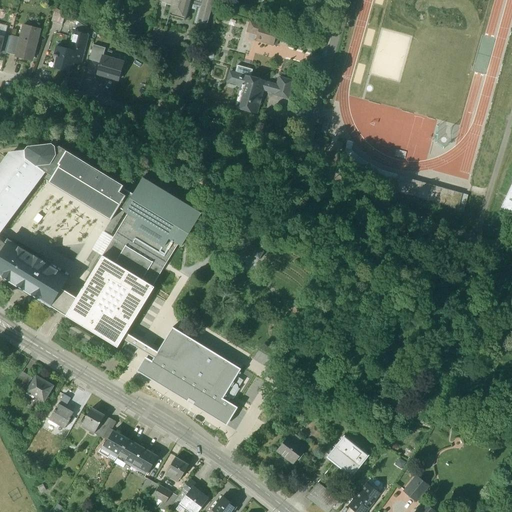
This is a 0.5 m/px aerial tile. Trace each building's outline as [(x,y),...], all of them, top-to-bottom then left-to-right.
[(212,0),(194,0),(194,2),(188,1),(188,0),(156,0),(172,4),(169,16),(170,15),(184,19),(184,20),(185,20),(186,16),(188,17),(190,7),(198,9),(194,23),(196,24),(195,29),(204,31),(212,0)] [(65,15),(56,8),(51,22),(62,26),(65,15)] [(260,25),(250,22),(248,32),(257,35),(260,25)] [(40,30),(24,25),(20,39),(16,56),(31,60),(36,42),(37,43),(40,30)] [(280,31),(260,25),(257,35),(256,40),(276,46),(280,31)] [(165,31),(153,27),(148,44),(160,48),(165,31)] [(68,50),(56,46),(56,47),(57,47),(55,55),(53,55),(52,56),(55,57),(52,68),(71,73),(73,64),(80,66),(88,35),(80,33),(79,36),(72,34),(68,50)] [(4,37),(0,51),(0,53),(6,55),(6,53),(10,37),(4,35),(4,37)] [(20,39),(11,36),(10,37),(6,53),(16,56),(20,39)] [(105,49),(93,45),(89,60),(100,64),(102,57),(105,49)] [(123,63),(102,57),(100,64),(97,74),(118,80),(123,63)] [(252,70),(237,66),(235,73),(234,74),(241,76),(244,76),(245,76),(251,77),(250,77),(252,70)] [(234,74),(230,72),(227,82),(239,85),(241,76),(234,74)] [(251,77),(245,76),(244,76),(241,76),(239,85),(242,86),(236,108),(256,114),(258,106),(260,105),(262,98),(261,97),(263,90),(275,93),(277,86),(265,82),(265,81),(251,77)] [(293,82),(280,78),(277,86),(275,93),(275,95),(288,99),(293,82)] [(111,220),(119,208),(129,192),(123,188),(125,185),(60,146),(53,158),(40,160),(28,151),(12,153),(8,159),(20,168),(28,158),(45,171),(44,172),(42,176),(50,181),(49,182),(102,214),(111,220)] [(7,158),(0,168),(0,254),(6,245),(2,242),(0,240),(0,231),(42,176),(44,172),(45,171),(28,158),(20,168),(8,159),(7,158)] [(202,213),(143,177),(123,210),(182,246),(202,213)] [(459,198),(396,180),(392,192),(457,210),(461,195),(460,194),(459,198)] [(511,183),(499,211),(511,216),(511,183)] [(179,244),(128,213),(107,248),(102,255),(103,256),(77,299),(67,316),(118,347),(123,339),(127,333),(155,287),(153,286),(166,265),(179,244)] [(256,244),(257,245),(256,247),(255,247),(254,248),(255,248),(252,253),(252,252),(251,253),(252,253),(251,254),(252,255),(253,254),(258,257),(257,258),(258,259),(259,258),(260,259),(261,258),(260,257),(262,253),(263,253),(264,252),(263,252),(264,249),(265,250),(266,249),(265,248),(266,246),(267,246),(268,246),(267,245),(268,244),(267,243),(266,244),(261,241),(261,240),(260,241),(259,240),(258,241),(259,242),(258,244),(257,243),(256,244)] [(34,256),(9,241),(6,245),(0,254),(0,274),(22,288),(60,312),(67,316),(77,299),(62,289),(69,278),(43,262),(43,260),(39,258),(35,255),(34,256)] [(146,357),(137,371),(227,426),(238,407),(224,398),(241,369),(173,327),(158,352),(154,358),(152,361),(146,357)] [(123,339),(154,358),(158,352),(127,333),(123,339)] [(18,382),(27,387),(32,376),(23,371),(18,382)] [(54,386),(37,376),(28,391),(27,393),(34,397),(35,395),(45,401),(54,386)] [(71,399),(64,395),(56,409),(55,409),(49,419),(65,428),(71,418),(72,416),(74,413),(69,410),(68,410),(65,408),(71,399)] [(83,409),(78,405),(74,413),(72,416),(77,419),(83,409)] [(105,416),(92,408),(81,426),(94,434),(105,416)] [(110,419),(105,416),(94,434),(100,437),(101,436),(100,436),(105,428),(110,419)] [(105,428),(110,431),(115,422),(110,419),(105,428)] [(128,439),(114,431),(105,446),(119,455),(128,439)] [(305,448),(288,435),(277,450),(293,463),(305,448)] [(367,457),(343,438),(337,446),(328,458),(352,476),(367,457)] [(143,448),(128,439),(119,455),(118,458),(132,466),(143,448)] [(158,457),(143,448),(132,466),(147,475),(158,457)] [(176,457),(165,474),(178,482),(180,479),(189,465),(176,457)] [(428,485),(416,476),(404,491),(415,501),(428,485)] [(153,482),(147,478),(141,488),(147,492),(153,482)] [(189,480),(183,489),(188,493),(195,484),(189,480)] [(159,485),(153,482),(147,492),(153,495),(159,485)] [(338,499),(318,483),(306,497),(314,503),(315,501),(327,511),(329,511),(331,509),(339,499),(338,499)] [(188,493),(180,503),(181,503),(187,508),(188,506),(196,511),(197,511),(208,499),(201,494),(204,491),(195,484),(188,493)] [(172,493),(159,485),(153,495),(163,501),(166,503),(172,493)] [(378,497),(364,486),(360,492),(373,502),(378,497)] [(360,492),(354,487),(348,496),(353,500),(360,492)] [(183,489),(178,496),(171,506),(176,509),(180,503),(188,493),(183,489)] [(353,500),(348,506),(355,511),(365,511),(373,502),(360,492),(353,500)] [(166,503),(163,501),(159,507),(166,511),(171,506),(178,496),(172,493),(166,503)] [(232,511),(236,507),(223,497),(213,509),(215,511),(232,511)] [(339,499),(331,509),(335,511),(336,511),(344,501),(340,498),(338,499),(339,499)]
